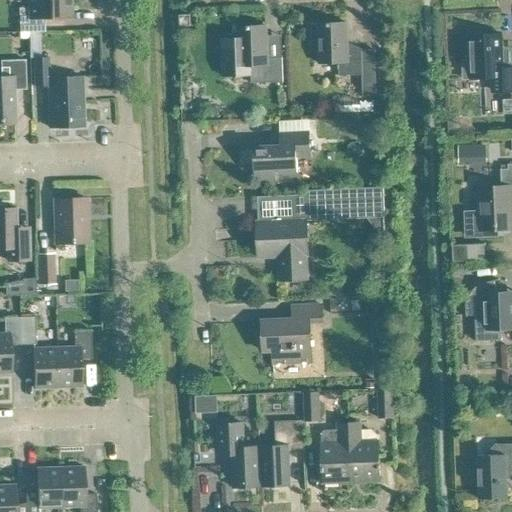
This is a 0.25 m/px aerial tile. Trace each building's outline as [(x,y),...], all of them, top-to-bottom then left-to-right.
[(69,0),(28,0),(28,8),(18,8),(18,33),(44,32),(43,18),(70,17),(69,0)] [(179,26),(190,26),(190,15),(179,15),(179,26)] [(361,50),(361,49),(347,42),(346,23),(317,24),(319,64),(338,63),(338,76),(362,75),(362,96),(376,96),(375,49),(361,50)] [(266,36),(266,26),(237,27),(238,38),(221,38),(222,77),(251,76),(251,83),(282,82),(281,35),(266,36)] [(511,51),(503,52),(502,34),(467,35),(468,59),(461,59),(462,79),(490,78),(490,92),(511,91),(511,51)] [(48,78),(47,57),(33,58),(34,87),(46,87),(48,127),(83,126),(81,77),(48,78)] [(0,121),(1,121),(1,119),(14,119),(13,90),(25,89),(24,60),(0,60),(0,121)] [(205,116),(217,116),(217,104),(205,104),(205,116)] [(274,184),(274,174),(296,173),(296,157),(310,156),(309,132),(280,134),(280,146),(253,147),(254,175),(257,175),(258,185),(274,184)] [(470,146),(458,146),(458,162),(471,162),(470,146)] [(464,238),(499,237),(499,230),(511,230),(510,193),(511,192),(511,164),(508,165),(508,170),(501,170),(501,186),(478,187),(479,210),(464,211),(464,238)] [(294,220),(256,221),(258,257),(278,257),(279,281),(307,279),(306,255),(308,255),(306,220),(345,219),(383,217),(382,187),(344,189),(303,191),(299,195),(293,195),(294,220)] [(54,243),(87,242),(86,199),(53,200),(54,243)] [(15,236),(14,209),(0,209),(0,248),(6,248),(6,261),(28,260),(28,235),(15,236)] [(456,258),(488,257),(488,241),(456,242),(456,258)] [(36,284),(54,284),(53,253),(35,254),(36,284)] [(36,279),(20,279),(21,296),(36,295),(36,279)] [(511,328),(511,292),(497,293),(493,281),(482,283),(479,285),(476,287),(473,290),(470,293),(469,295),(468,297),(467,299),(466,301),(466,303),(467,316),(475,315),(476,340),(500,339),(500,329),(511,328)] [(311,362),(309,322),(322,322),(321,305),(291,306),(292,319),(261,321),(262,351),(272,351),(272,363),(311,362)] [(10,345),(21,345),(20,317),(3,318),(3,333),(0,333),(0,373),(11,373),(10,345)] [(20,317),(21,345),(35,344),(34,317),(20,317)] [(56,347),(57,387),(81,387),(80,359),(91,358),(90,331),(73,331),(73,347),(56,347)] [(33,388),(57,387),(56,347),(32,348),(33,388)] [(365,379),(365,388),(374,388),(374,379),(365,379)] [(378,418),(393,417),(392,389),(377,390),(378,418)] [(304,421),(320,421),(319,392),(303,392),(304,421)] [(201,408),(221,408),(220,393),(200,393),(201,408)] [(260,446),(262,486),(290,485),(288,449),(303,448),(302,420),(274,422),(275,446),(260,446)] [(262,486),(260,446),(259,446),(243,447),(242,423),(217,424),(218,452),(231,451),(233,487),(261,486),(262,486)] [(348,424),(351,482),(379,481),(377,435),(371,429),(360,430),(360,423),(348,424)] [(322,484),(351,482),(348,424),(336,424),(337,429),(324,430),(320,433),(322,484)] [(479,499),(507,497),(506,476),(510,472),(511,471),(511,443),(494,444),(484,455),(477,456),(479,499)] [(37,508),(61,507),(59,467),(36,468),(37,508)] [(59,467),(61,507),(79,507),(79,511),(95,511),(95,494),(84,494),(83,467),(59,467)] [(15,511),(14,485),(0,485),(0,511),(15,511)]
